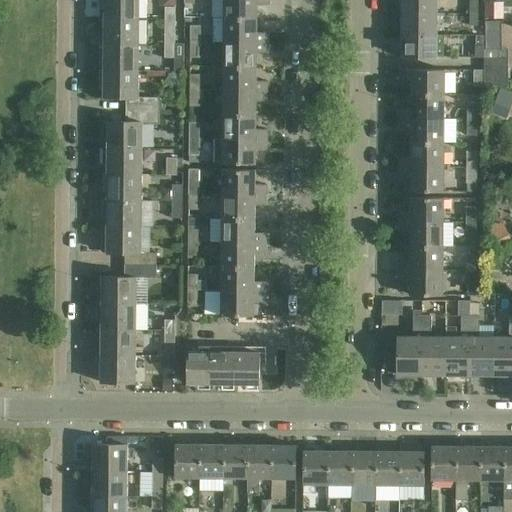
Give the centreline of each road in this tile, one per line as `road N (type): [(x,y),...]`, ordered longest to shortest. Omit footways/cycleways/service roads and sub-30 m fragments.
road 1 (residential): [(363,0),(356,412)]
road 2 (residential): [(305,412),(308,0)]
road 3 (residential): [(59,411),(67,0)]
road 4 (residential): [(59,411),(305,412)]
road 5 (residential): [(356,412),(511,414)]
